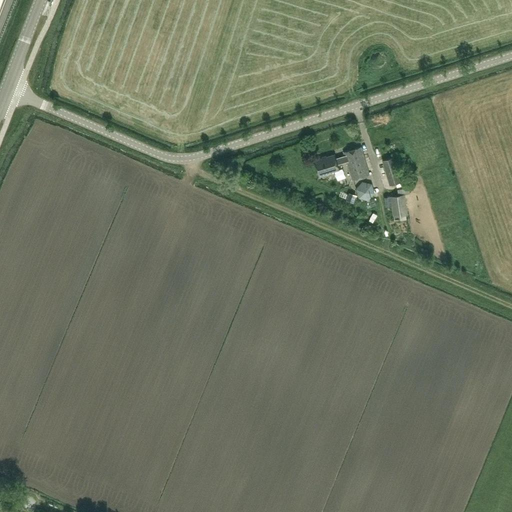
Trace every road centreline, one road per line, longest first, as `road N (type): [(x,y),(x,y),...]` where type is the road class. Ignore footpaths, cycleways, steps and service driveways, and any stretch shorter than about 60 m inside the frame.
road 1 (unclassified): [(7,88),(158,154),(185,158),(511,55)]
road 2 (track): [(511,308),(196,170),(185,158)]
